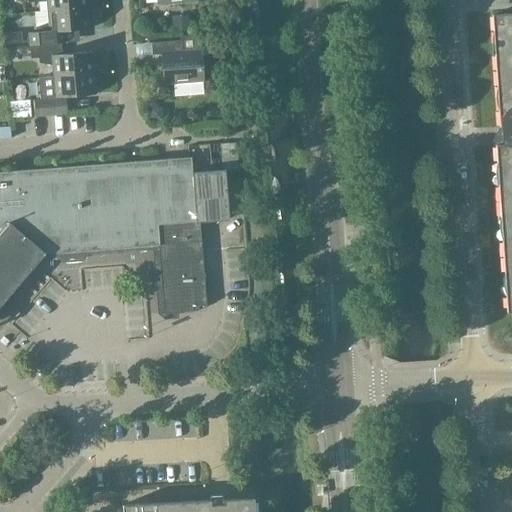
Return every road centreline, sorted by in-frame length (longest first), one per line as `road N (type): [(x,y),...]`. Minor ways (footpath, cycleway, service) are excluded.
road 1 (tertiary): [(336,385),(306,0)]
road 2 (residential): [(471,378),(444,0)]
road 3 (residential): [(16,511),(112,402)]
road 4 (residential): [(130,141),(119,0)]
road 5 (residential): [(481,511),(471,378)]
road 6 (residential): [(0,150),(130,141)]
road 7 (residential): [(112,402),(239,393)]
road 8 (tertiary): [(344,511),(336,385)]
road 9 (residential): [(112,402),(40,402),(0,370)]
